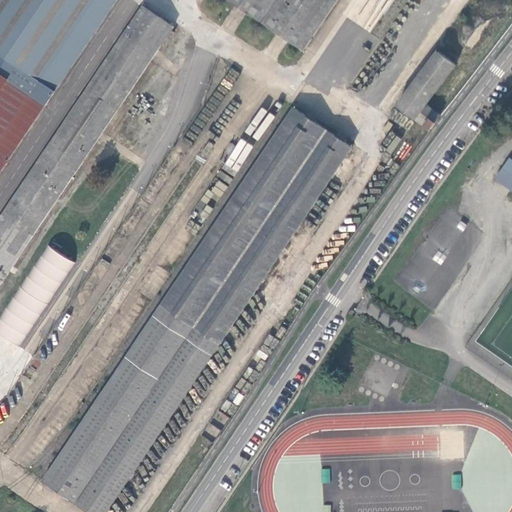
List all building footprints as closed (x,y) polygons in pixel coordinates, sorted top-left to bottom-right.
[(0,0),(0,173),(116,0),(0,0)] [(124,0),(114,15),(130,25),(142,8),(131,0),(124,0)] [(229,0),(304,50),(337,0),(229,0)] [(423,0),(409,0),(352,85),(381,105),(443,13),(423,0)] [(130,25),(0,218),(0,285),(173,28),(142,8),(130,25)] [(398,106),(430,130),(441,116),(427,105),(456,66),(438,52),(398,106)] [(293,109),(44,482),(88,511),(107,511),(344,159),(352,148),(293,109)] [(383,150),(392,154),(400,137),(391,133),(383,150)] [(511,159),(510,158),(503,168),(511,174),(511,159)] [(119,511),(353,165),(344,159),(107,511),(119,511)] [(511,174),(503,168),(496,179),(511,189),(511,174)] [(0,314),(0,334),(19,347),(77,261),(48,242),(0,314)] [(321,483),(329,483),(329,469),(321,469),(321,483)] [(461,474),(452,474),(452,488),(461,489),(461,474)]
